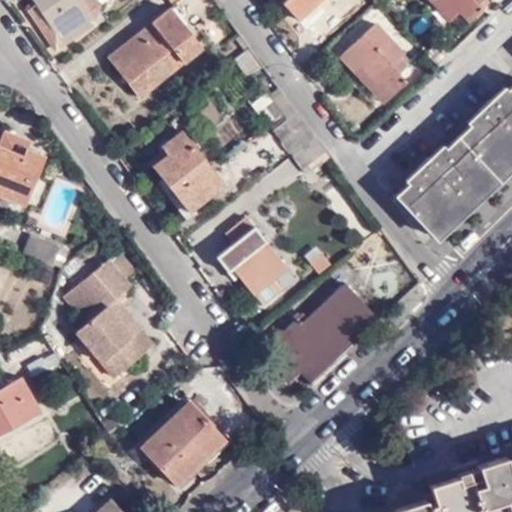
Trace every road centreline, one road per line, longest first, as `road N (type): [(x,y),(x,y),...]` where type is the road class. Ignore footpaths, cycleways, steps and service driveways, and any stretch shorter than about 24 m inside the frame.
road 1 (residential): [(10,37),(187,281),(211,335)]
road 2 (secondary): [(455,296),(226,511)]
road 3 (residential): [(356,170),(233,0)]
road 4 (residential): [(356,170),(511,31)]
road 5 (residential): [(455,296),(356,170)]
